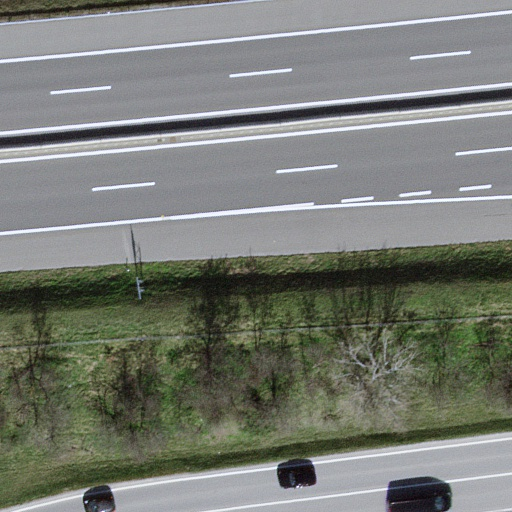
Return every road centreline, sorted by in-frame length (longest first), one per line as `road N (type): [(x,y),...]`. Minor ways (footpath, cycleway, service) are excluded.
road 1 (motorway): [(511,44),(0,94)]
road 2 (motorway): [(0,198),(511,150)]
road 3 (tertiary): [(194,511),(511,469)]
